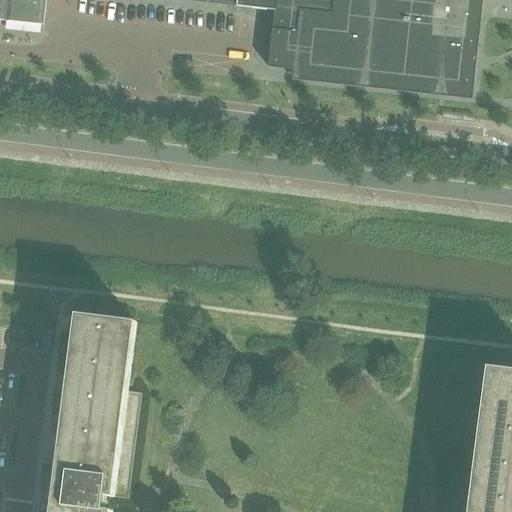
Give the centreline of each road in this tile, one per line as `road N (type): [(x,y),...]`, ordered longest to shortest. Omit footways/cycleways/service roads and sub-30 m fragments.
road 1 (secondary): [(0,132),(511,198)]
road 2 (secondary): [(511,157),(0,92)]
road 3 (residential): [(15,511),(33,367),(0,363)]
